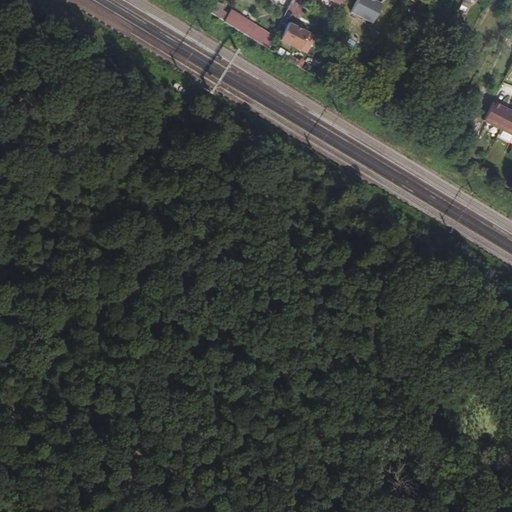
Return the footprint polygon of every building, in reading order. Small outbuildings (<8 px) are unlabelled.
[(198,0),(196,5),(202,9),(206,1),(203,0),(198,0)] [(202,9),(224,22),(227,16),(228,13),(222,9),(224,6),(215,1),(213,4),(206,0),(206,1),(202,9)] [(355,0),(349,13),(371,24),(381,4),(371,0),(355,0)] [(227,16),(224,22),(266,47),(270,41),(255,32),(252,37),(246,33),(248,28),(227,16)] [(307,33),(288,23),(279,40),(299,50),(307,33)] [(255,32),(248,28),(246,33),(252,37),(255,32)] [(276,46),(273,50),(299,66),(302,62),(276,46)] [(339,91),(353,99),(355,94),(342,86),(339,91)] [(482,121),(511,136),(511,113),(492,103),(482,121)] [(409,132),(417,137),(420,131),(412,127),(409,132)] [(508,142),(511,136),(502,132),(499,138),(508,142)]
